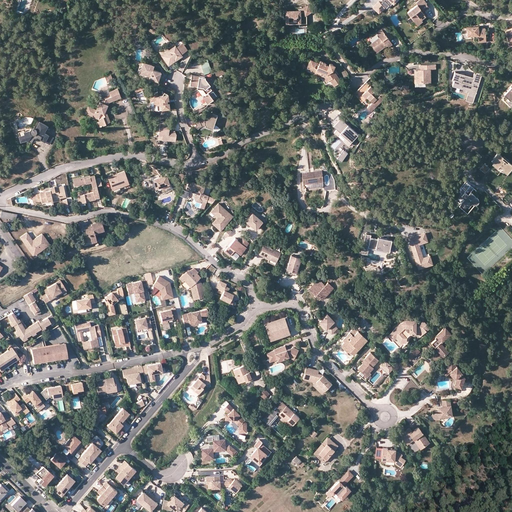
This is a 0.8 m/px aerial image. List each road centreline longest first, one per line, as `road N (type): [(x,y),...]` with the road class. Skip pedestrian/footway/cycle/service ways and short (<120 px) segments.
road 1 (residential): [(0,204),(71,221),(115,212),(154,222),(246,282),(256,306)]
road 2 (residential): [(411,48),(325,103),(196,164)]
road 3 (residential): [(196,164),(121,155),(60,167),(0,196)]
road 4 (residential): [(182,352),(0,391)]
road 5 (residential): [(256,306),(295,304),(323,361),(384,417)]
road 6 (residential): [(511,122),(499,123),(462,164),(508,216)]
